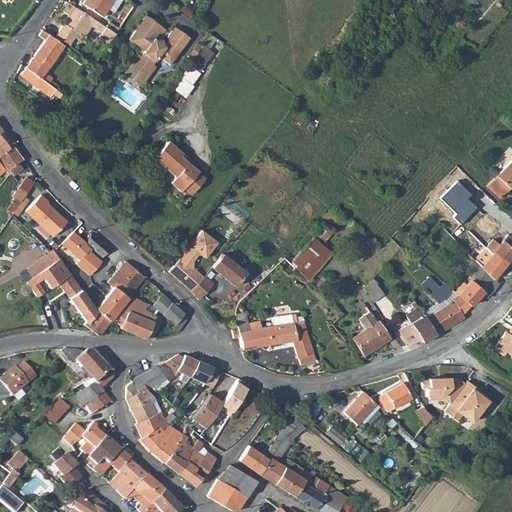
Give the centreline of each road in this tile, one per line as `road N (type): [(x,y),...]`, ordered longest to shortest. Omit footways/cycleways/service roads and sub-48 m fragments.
road 1 (residential): [(0,99),(59,185),(176,292),(210,334)]
road 2 (residential): [(282,384),(331,383),(423,352),(478,317),(511,283)]
road 3 (residential): [(191,499),(129,443),(117,399),(127,347)]
road 4 (residential): [(282,384),(191,499)]
road 5 (residential): [(0,345),(41,339),(127,347)]
